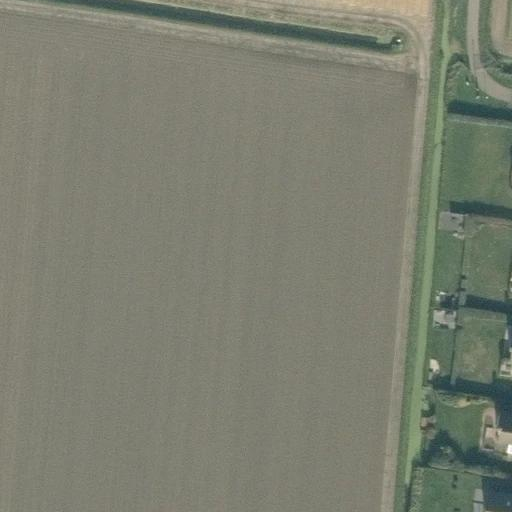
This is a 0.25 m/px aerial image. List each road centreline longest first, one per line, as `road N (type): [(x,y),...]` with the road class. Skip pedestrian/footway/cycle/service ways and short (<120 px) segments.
road 1 (track): [(219,0),(420,31),(425,75),(415,177)]
road 2 (track): [(387,511),(415,177)]
